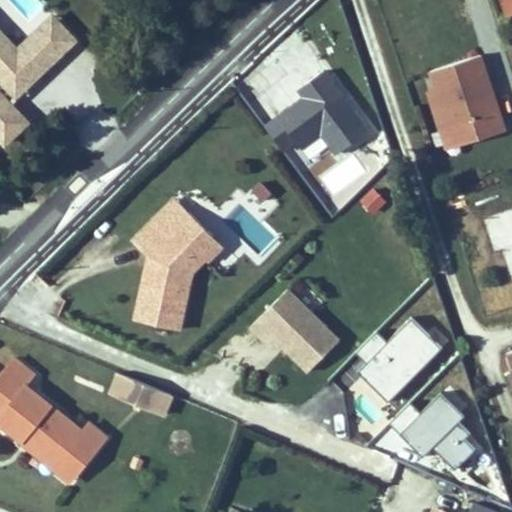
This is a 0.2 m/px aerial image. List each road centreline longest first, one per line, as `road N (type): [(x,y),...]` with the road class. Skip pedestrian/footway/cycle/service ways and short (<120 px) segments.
road 1 (tertiary): [(276,0),(0,267)]
road 2 (track): [(353,0),(476,338)]
